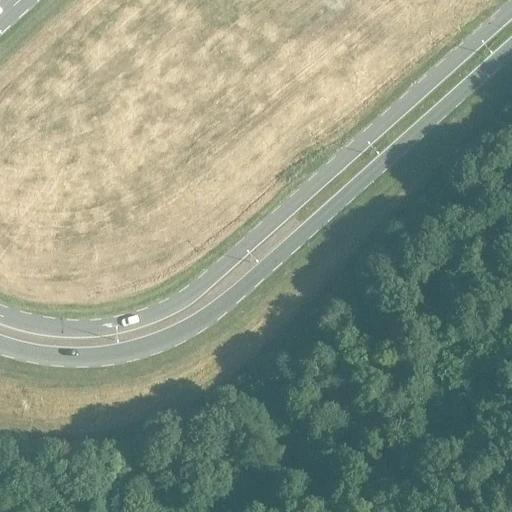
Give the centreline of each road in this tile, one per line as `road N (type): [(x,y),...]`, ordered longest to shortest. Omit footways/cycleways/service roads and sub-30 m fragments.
road 1 (trunk): [(511,7),(174,307),(92,329),(0,316)]
road 2 (trunk): [(0,344),(76,358),(150,345),(199,322),(511,45)]
